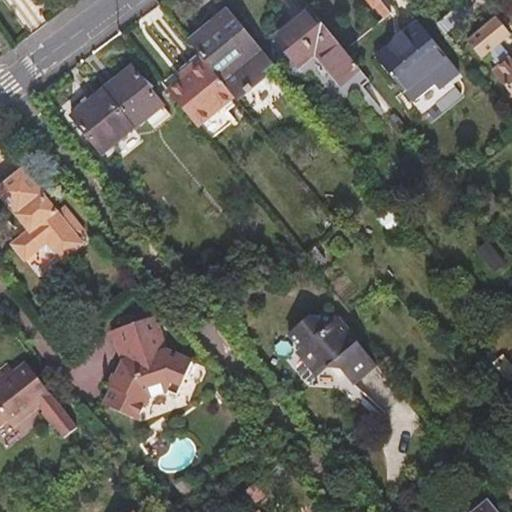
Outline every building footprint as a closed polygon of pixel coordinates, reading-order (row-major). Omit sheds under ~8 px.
[(367,0),(374,8),(382,0),(367,0)] [(391,11),(382,0),(374,8),(382,18),(391,11)] [(438,24),(447,34),(473,11),(465,1),(438,24)] [(345,84),(362,70),(314,10),(278,39),(300,68),(319,53),(345,84)] [(206,58),(239,99),(241,102),(269,78),(265,74),(276,65),(232,11),(194,43),(206,58)] [(511,34),(499,19),(482,33),(506,61),(511,56),(502,45),(511,35),(511,34)] [(421,24),(380,58),(406,91),(448,56),(421,24)] [(506,61),(482,33),(471,43),(484,59),(490,54),(500,67),(506,61)] [(448,56),(406,91),(413,99),(436,81),(440,86),(459,70),(448,56)] [(172,93),(202,130),(239,99),(206,58),(189,72),(192,76),(185,82),(172,93)] [(511,67),(506,61),(500,67),(494,71),(511,92),(511,67)] [(119,107),(136,128),(148,118),(157,127),(170,116),(162,107),(164,105),(134,67),(105,90),(119,107)] [(182,78),(185,82),(192,76),(189,72),(182,78)] [(104,154),(136,128),(119,107),(105,90),(73,115),(104,154)] [(25,170),(1,189),(33,230),(16,244),(28,259),(38,251),(59,254),(63,260),(83,244),(78,237),(85,231),(67,207),(59,214),(25,170)] [(493,191),(479,203),(490,217),(504,206),(493,191)] [(501,277),(511,267),(491,241),(479,251),(501,277)] [(318,248),(308,256),(318,268),(327,260),(318,248)] [(511,279),(511,267),(501,277),(507,284),(511,279)] [(160,317),(115,333),(125,361),(119,376),(115,374),(110,386),(113,387),(105,405),(142,421),(147,408),(148,408),(153,397),(168,391),(180,397),(187,380),(192,378),(197,368),(195,364),(196,362),(179,354),(179,355),(175,354),(176,352),(171,350),(160,317)] [(303,354),(316,370),(318,369),(330,369),(346,370),(360,385),(381,367),(342,321),(330,330),(321,320),(313,320),(293,336),(305,352),(303,354)] [(495,364),(511,384),(511,382),(511,364),(505,356),(495,364)] [(318,369),(316,370),(323,377),(330,369),(318,369)] [(0,439),(2,442),(17,429),(22,435),(50,413),(53,417),(51,418),(64,434),(65,433),(74,443),(87,433),(37,370),(25,379),(19,372),(2,386),(8,393),(0,399),(0,439)] [(178,486),(187,499),(199,489),(190,476),(178,486)] [(257,483),(247,491),(257,504),(267,496),(257,483)] [(199,489),(187,499),(191,503),(203,494),(199,489)] [(498,511),(490,502),(477,511),(498,511)]
